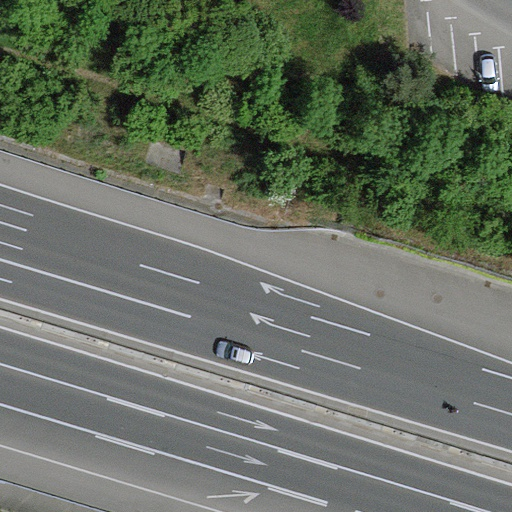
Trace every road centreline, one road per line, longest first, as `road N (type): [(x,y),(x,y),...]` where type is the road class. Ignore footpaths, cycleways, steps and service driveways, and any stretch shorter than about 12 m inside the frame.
road 1 (motorway): [(511,413),(0,258)]
road 2 (motorway): [(0,362),(489,511)]
